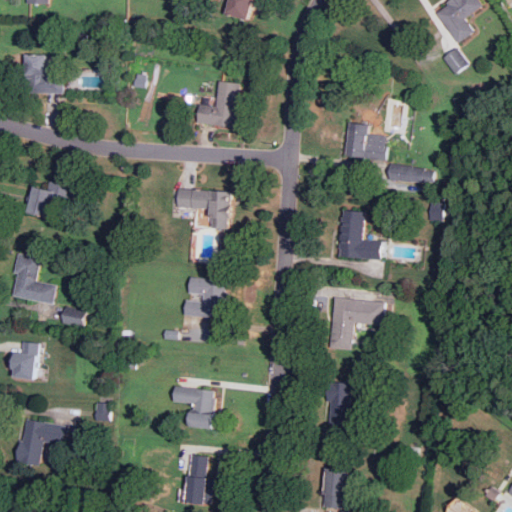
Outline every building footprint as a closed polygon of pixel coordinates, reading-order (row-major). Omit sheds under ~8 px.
[(233,0),(230,15),(250,20),(254,0),(233,0)] [(476,33),(467,16),(484,7),(480,0),(453,0),(440,7),(458,42),(476,33)] [(458,73),(470,63),(459,48),(446,57),(458,73)] [(48,54),(28,54),(28,92),(66,93),(66,72),(48,72),(48,54)] [(238,126),(242,83),(222,81),(220,106),(201,104),(200,123),(238,126)] [(371,125),(352,123),(348,156),(387,161),(390,136),(370,134),(371,125)] [(436,165),(391,163),(391,180),(435,181),(436,165)] [(30,214),(52,219),(56,199),(72,202),(75,187),(54,182),(53,190),(35,186),(30,214)] [(233,191),(181,189),(181,207),(212,208),(211,228),(231,229),(233,191)] [(445,220),(445,202),(432,201),(431,219),(445,220)] [(367,211),(345,210),(342,257),(383,259),(384,240),(366,239),(367,211)] [(55,303),(58,285),(38,281),(42,257),(22,254),(14,296),(55,303)] [(187,314),(226,318),(230,281),(193,277),(191,294),(204,295),(204,300),(188,299),(187,314)] [(333,347),(354,349),(357,322),(386,325),(387,301),(338,297),(333,347)] [(14,376),(39,376),(40,341),(24,340),(24,350),(15,350),(14,376)] [(331,381),(329,424),(372,426),(373,407),(353,406),(354,383),(331,381)] [(192,425),(214,428),(218,389),(177,385),(176,400),(194,402),(192,425)] [(67,443),(69,423),(26,418),(21,461),(42,463),(45,440),(67,443)] [(211,455),(192,453),(187,500),(212,503),(214,477),(209,476),(211,455)] [(346,507),(350,468),(329,466),(325,505),(346,507)]
